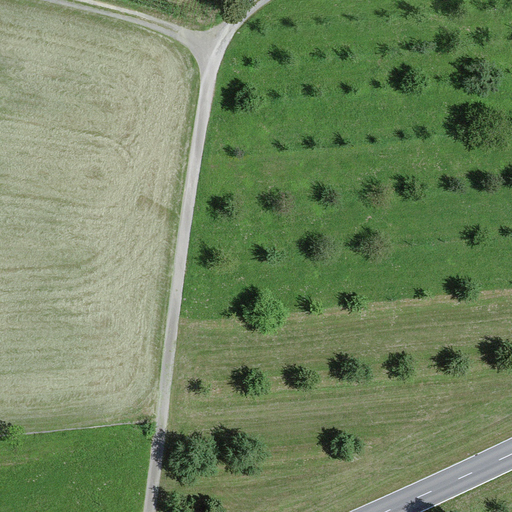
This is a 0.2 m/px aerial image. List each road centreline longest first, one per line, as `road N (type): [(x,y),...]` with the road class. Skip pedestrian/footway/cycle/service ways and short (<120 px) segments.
road 1 (track): [(147,511),(205,65),(223,32),(258,0)]
road 2 (track): [(67,0),(156,20),(211,48)]
road 3 (tertiary): [(377,511),(511,450)]
